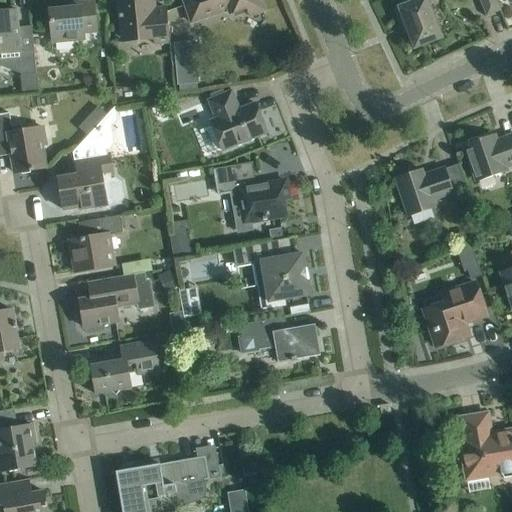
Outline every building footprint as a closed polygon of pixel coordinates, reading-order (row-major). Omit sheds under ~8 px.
[(170,43),(168,27),(166,7),(152,9),(151,0),(117,0),(119,20),(121,42),(154,39),(155,45),(170,43)] [(229,14),(262,3),(260,0),(183,0),(188,15),(191,23),(228,10),(229,14)] [(427,0),(417,0),(395,9),(401,25),(405,23),(414,48),(441,38),(427,0)] [(479,0),(486,17),(501,11),(496,0),(479,0)] [(96,31),(96,22),(94,2),(80,3),(80,7),(49,10),(52,42),(84,39),(83,32),(96,31)] [(1,63),(20,70),(20,75),(36,74),(32,34),(18,35),(16,9),(0,11),(0,59),(1,59),(1,63)] [(196,42),(176,44),(179,85),(180,85),(197,84),(199,83),(196,42)] [(222,151),(248,140),(267,133),(255,103),(239,110),(232,91),(213,98),(208,100),(215,119),(210,121),(222,151)] [(92,133),(111,113),(103,104),(83,125),(92,133)] [(74,154),(75,160),(77,174),(64,177),(66,190),(60,191),(64,210),(79,208),(80,210),(118,204),(122,193),(120,184),(113,175),(109,153),(112,146),(110,130),(117,123),(114,110),(74,154)] [(0,114),(0,147),(9,145),(14,173),(45,168),(42,148),(41,145),(45,144),(42,127),(22,131),(21,124),(11,126),(9,113),(0,114)] [(511,164),(511,136),(496,142),(494,135),(478,140),(479,144),(470,147),(469,144),(457,148),(457,149),(465,146),(477,181),(506,171),(505,167),(511,164)] [(219,194),(231,192),(235,212),(238,231),(251,229),(250,222),(267,219),(287,216),(284,200),(289,199),(286,181),(256,186),(252,163),(215,169),(219,194)] [(452,193),(451,187),(444,168),(423,175),(421,170),(395,179),(408,216),(434,207),(432,200),(452,193)] [(120,216),(86,222),(88,238),(69,241),(75,272),(114,265),(109,235),(123,233),(120,216)] [(188,221),(169,224),(171,235),(190,232),(188,221)] [(267,242),(233,248),(236,266),(253,263),(261,309),(277,307),(278,306),(284,305),(283,300),(290,298),(310,295),(307,278),(305,279),(304,273),(303,271),(305,270),(302,254),(290,256),(287,238),(267,242)] [(469,240),(456,245),(465,271),(469,270),(472,279),(482,275),(469,240)] [(511,251),(510,252),(511,257),(511,269),(500,273),(507,292),(511,306),(511,251)] [(97,297),(79,300),(84,328),(104,324),(118,322),(116,308),(136,304),(137,310),(145,308),(153,307),(148,279),(144,280),(143,272),(134,274),(123,276),(114,278),(102,280),(95,281),(95,282),(97,297)] [(171,275),(160,280),(167,294),(178,289),(171,275)] [(444,303),(423,310),(436,347),(468,336),(464,323),(487,315),(476,283),(460,289),(461,292),(443,298),(444,303)] [(0,360),(3,360),(1,352),(19,349),(15,327),(17,327),(16,322),(15,323),(12,310),(0,311),(0,360)] [(285,317),(254,322),(238,325),(241,337),(237,338),(240,355),(259,352),(258,345),(263,349),(275,347),(278,363),(292,360),(292,361),(297,361),(296,359),(320,355),(315,325),(287,329),(285,317)] [(219,321),(221,329),(230,327),(229,319),(219,321)] [(181,333),(171,335),(173,345),(183,343),(181,333)] [(153,365),(151,356),(156,355),(154,341),(122,346),(124,359),(91,365),(96,395),(111,392),(116,395),(119,390),(131,388),(128,374),(139,372),(138,368),(153,365)] [(192,358),(195,377),(208,375),(206,356),(192,358)] [(379,406),(380,409),(381,415),(390,414),(389,404),(379,406)] [(511,430),(490,434),(487,414),(461,418),(465,438),(460,439),(463,454),(459,456),(457,459),(458,462),(461,464),(464,464),(467,479),(501,474),(501,476),(503,475),(503,478),(511,476),(511,430)] [(0,472),(16,470),(36,466),(32,443),(35,443),(32,425),(0,430),(0,472)] [(195,458),(121,471),(128,511),(176,511),(176,509),(199,501),(200,500),(201,500),(201,499),(202,499),(203,498),(204,497),(205,496),(205,495),(206,494),(206,493),(206,492),(206,491),(206,490),(206,489),(205,480),(209,479),(208,479),(220,477),(222,473),(221,466),(222,466),(222,465),(207,467),(205,457),(195,458)] [(492,477),(474,480),(475,489),(494,486),(492,477)] [(47,511),(43,491),(31,493),(29,479),(9,483),(0,484),(0,511),(47,511)] [(245,490),(231,492),(233,506),(247,504),(245,490)]
